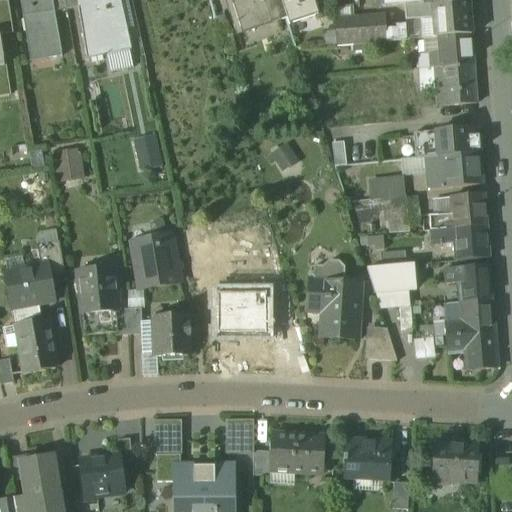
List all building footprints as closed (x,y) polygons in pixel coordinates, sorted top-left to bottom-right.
[(51,0),(34,0),(20,2),(31,64),(45,62),(45,57),(61,54),(54,14),(53,15),(51,0)] [(64,0),(51,0),(53,15),(54,14),(66,12),(64,0)] [(64,0),(66,12),(77,11),(75,0),(64,0)] [(75,0),(77,11),(87,59),(106,55),(110,75),(133,70),(119,0),(75,0)] [(262,0),(227,0),(232,14),(235,14),(240,30),(269,20),(267,15),(262,0)] [(262,0),(267,15),(283,10),(280,0),(262,0)] [(312,0),(280,0),(283,10),(288,26),(318,16),(312,0)] [(468,0),(373,0),(374,8),(403,6),(404,23),(433,20),(435,39),(438,39),(471,37),(472,37),(468,0)] [(7,4),(0,5),(0,38),(12,37),(7,4)] [(383,18),(335,21),(338,48),(405,42),(404,27),(384,29),(383,18)] [(471,37),(438,39),(439,54),(440,69),(472,66),(471,37)] [(439,54),(424,55),(425,70),(440,69),(439,54)] [(472,66),(440,69),(442,89),(443,106),(476,104),(472,66)] [(440,69),(425,70),(427,90),(442,89),(440,69)] [(8,99),(0,100),(0,144),(28,139),(20,91),(7,94),(8,99)] [(478,129),(414,134),(416,160),(441,158),(480,155),(478,129)] [(162,167),(155,137),(133,142),(141,173),(162,167)] [(348,165),(348,142),(333,142),(333,165),(348,165)] [(299,163),(288,144),(271,155),(283,173),(299,163)] [(80,151),(53,154),(57,184),(85,181),(80,151)] [(480,155),(441,158),(444,189),(483,186),(480,155)] [(404,177),(368,178),(369,200),(406,198),(404,177)] [(482,197),(450,200),(452,217),(453,231),(485,229),(482,197)] [(452,217),(438,218),(439,225),(440,232),(453,231),(452,217)] [(209,245),(206,225),(189,227),(193,248),(209,245)] [(485,229),(453,231),(454,245),(455,264),(487,261),(485,229)] [(164,231),(150,233),(146,239),(146,241),(130,243),(138,290),(178,285),(176,273),(179,270),(179,267),(175,265),(170,236),(164,231)] [(453,231),(440,232),(441,247),(454,245),(453,231)] [(440,232),(432,233),(433,247),(441,247),(440,232)] [(58,243),(35,247),(39,268),(46,266),(48,277),(63,274),(58,243)] [(39,268),(4,274),(10,311),(37,306),(53,304),(48,277),(46,266),(39,268)] [(411,268),(366,272),(374,295),(413,291),(411,268)] [(113,269),(76,273),(77,293),(78,293),(80,316),(113,313),(117,313),(117,311),(113,269)] [(488,269),(459,271),(460,285),(462,306),(490,303),(488,269)] [(459,271),(445,273),(446,286),(460,285),(459,271)] [(216,273),(192,278),(194,288),(216,283),(216,273)] [(359,287),(309,284),(308,307),(322,308),(321,340),(356,342),(359,287)] [(266,297),(217,297),(217,337),(266,336),(266,297)] [(290,300),(276,304),(284,329),(297,325),(290,300)] [(490,303),(462,306),(463,325),(464,338),(493,336),(490,303)] [(37,306),(11,311),(14,329),(32,326),(31,320),(39,318),(37,306)] [(462,306),(445,308),(447,327),(463,325),(462,306)] [(140,310),(126,311),(127,337),(141,337),(140,310)] [(126,311),(117,311),(117,313),(113,313),(114,337),(127,337),(126,311)] [(188,319),(152,319),(153,359),(189,358),(188,319)] [(14,329),(13,330),(22,375),(55,369),(47,323),(32,326),(14,329)] [(447,327),(445,328),(446,339),(459,337),(459,339),(464,338),(463,325),(447,327)] [(417,330),(389,334),(390,345),(418,342),(417,330)] [(386,333),(366,332),(365,362),(397,364),(390,345),(386,333)] [(493,336),(464,338),(465,351),(467,371),(496,369),(493,336)] [(459,337),(446,339),(447,352),(465,351),(464,338),(459,339),(459,337)] [(420,347),(408,348),(408,355),(402,356),(403,366),(421,365),(420,347)] [(9,361),(0,362),(0,384),(1,387),(14,384),(9,361)] [(253,454),(253,420),(225,420),(225,454),(253,454)] [(325,442),(273,438),(270,472),(323,476),(325,442)] [(129,441),(117,442),(119,458),(120,458),(121,465),(131,464),(129,441)] [(383,446),(347,443),(346,460),(345,460),(345,464),(346,464),(345,477),(390,480),(393,445),(383,445),(383,446)] [(479,451),(436,447),(433,475),(449,477),(448,485),(476,487),(479,451)] [(53,457),(29,461),(28,456),(7,460),(11,483),(22,481),(25,499),(14,501),(15,511),(62,511),(58,481),(59,481),(55,459),(54,460),(53,457)] [(119,458),(80,463),(84,502),(97,500),(97,498),(124,494),(121,465),(120,458),(119,458)] [(194,469),(177,469),(177,491),(173,491),(172,511),(235,511),(236,494),(231,494),(231,469),(214,469),(214,468),(209,468),(209,473),(199,473),(199,468),(194,468),(194,469)] [(407,511),(410,487),(393,486),(392,511),(407,511)] [(15,511),(14,503),(0,505),(0,511),(15,511)]
